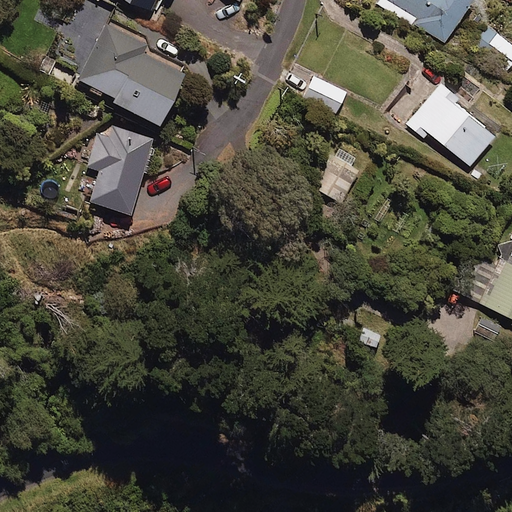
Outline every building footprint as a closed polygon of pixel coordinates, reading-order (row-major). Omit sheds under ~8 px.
[(110,12),(84,0),(77,0),(51,57),(81,71),(78,76),(114,93),(112,96),(156,117),(182,64),(140,44),(143,36),(107,19),(110,12)] [(378,0),(376,4),(441,41),(464,0),(378,0)] [(511,60),(511,44),(486,26),(470,47),(504,72),(511,60)] [(339,88),(309,74),(299,95),(330,109),(339,88)] [(451,94),(435,82),(404,124),(421,137),(425,133),(465,163),(489,132),(447,100),(451,94)] [(152,136),(99,121),(87,165),(97,168),(89,198),(129,209),(140,168),(143,169),(152,136)] [(352,154),(331,145),(311,188),(339,201),(354,167),(347,164),(352,154)] [(511,212),(486,263),(476,258),(459,292),(511,319),(511,212)] [(497,326),(476,316),(469,331),(490,341),(497,326)]
